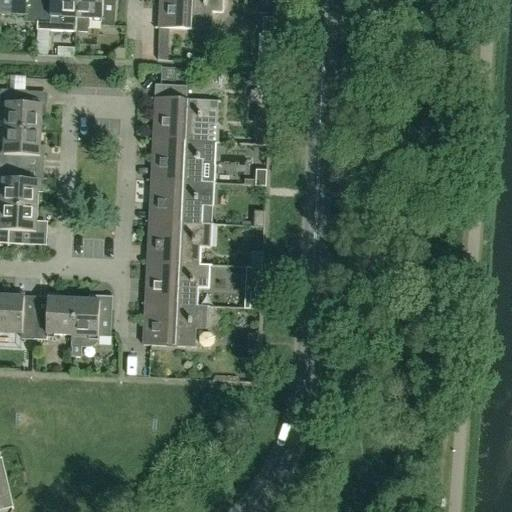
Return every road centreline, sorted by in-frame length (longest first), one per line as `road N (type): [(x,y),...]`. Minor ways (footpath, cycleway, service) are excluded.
road 1 (tertiary): [(247,511),(295,434),(320,0)]
road 2 (residential): [(62,269),(70,108),(128,111),(123,271)]
